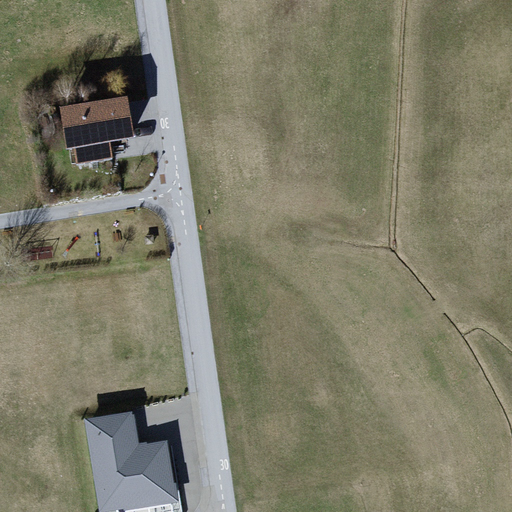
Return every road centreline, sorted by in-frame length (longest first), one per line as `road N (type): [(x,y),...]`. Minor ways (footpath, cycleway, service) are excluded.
road 1 (residential): [(225,511),(181,195)]
road 2 (residential): [(181,195),(154,0)]
road 3 (residential): [(181,195),(0,221)]
